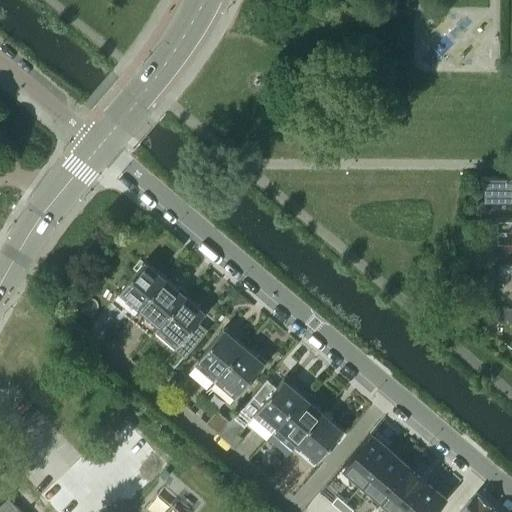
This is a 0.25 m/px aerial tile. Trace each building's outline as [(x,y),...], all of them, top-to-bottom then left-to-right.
[(511,177),(485,177),(485,200),(511,200),(511,177)] [(511,220),(485,221),(485,244),(511,244),(511,220)] [(139,308),(165,277),(166,276),(159,270),(158,271),(145,260),(119,290),(139,308)] [(159,325),(186,295),(185,294),(186,293),(179,287),(178,288),(165,277),(139,308),(159,325)] [(185,356),(215,320),(205,311),(206,310),(199,304),(198,305),(186,295),(159,325),(180,343),(176,348),(185,356)] [(219,375),(244,345),(231,334),(233,331),(228,327),(226,329),(225,329),(226,328),(224,327),(199,358),(219,375)] [(240,392),(265,362),(264,361),(263,362),(261,359),(263,357),(258,353),(256,355),(244,345),(219,375),(240,392)] [(278,425),(303,396),(290,384),(292,382),(286,377),(284,379),(284,378),(283,378),(273,370),(244,405),(253,413),(257,408),(278,425)] [(298,442),(323,412),(310,401),(312,399),(307,394),(305,397),(303,396),(278,425),(298,442)] [(318,459),(343,430),(344,429),(343,428),(343,429),(330,419),(332,416),(327,411),(325,414),(323,412),(298,442),(318,459)] [(390,451),(371,434),(345,465),(364,481),(390,451)] [(409,466),(390,451),(364,481),(383,497),(409,466)] [(400,511),(427,482),(409,466),(383,497),(400,511)] [(434,511),(446,498),(427,482),(400,511),(434,511)] [(499,511),(476,492),(459,511),(499,511)] [(340,510),(345,503),(337,496),(332,503),(340,510)] [(21,511),(8,498),(0,505),(0,511),(21,511)] [(351,511),(353,510),(345,503),(340,510),(342,511),(351,511)]
